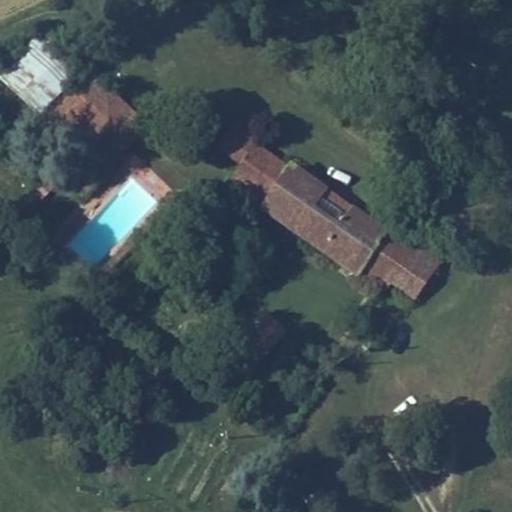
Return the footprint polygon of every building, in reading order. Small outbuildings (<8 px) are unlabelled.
[(0,72),(0,80),(39,116),(79,72),(36,33),(0,72)] [(87,188),(146,135),(91,75),(47,115),(88,160),(73,173),(87,188)] [(264,160),(278,148),(235,120),(223,140),(246,155),(237,169),(249,177),(264,160)] [(264,160),(249,177),(259,183),(253,191),(415,300),(460,253),(423,226),(414,238),(278,148),(264,160)] [(291,336),(265,314),(244,340),(271,362),(291,336)]
